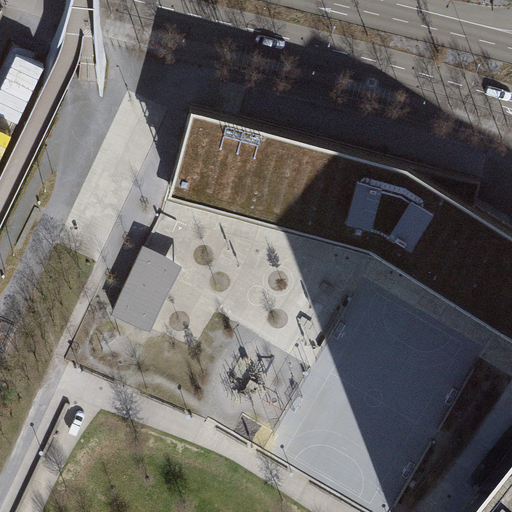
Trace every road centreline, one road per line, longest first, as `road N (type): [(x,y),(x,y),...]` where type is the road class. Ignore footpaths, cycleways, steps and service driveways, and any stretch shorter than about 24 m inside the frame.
road 1 (primary): [(130,0),(511,102)]
road 2 (primary): [(511,47),(340,0)]
